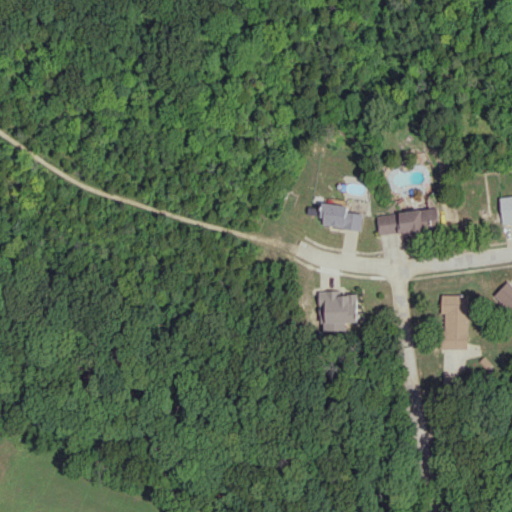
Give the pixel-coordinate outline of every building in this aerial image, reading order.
[(511,193),(500,194),(502,223),(511,221),(511,193)] [(320,225),(360,230),(362,214),(347,212),(348,205),(322,202),(320,225)] [(440,207),(421,208),(422,227),(442,226),(440,207)] [(378,234),(422,232),(420,211),(377,213),(378,234)] [(511,283),(508,280),(497,293),(511,307),(511,283)] [(320,290),(321,330),(347,330),(347,322),(359,322),(358,294),(337,294),(337,290),(320,290)] [(470,294),(442,294),(442,314),(445,314),(444,348),(469,349),(470,294)]
